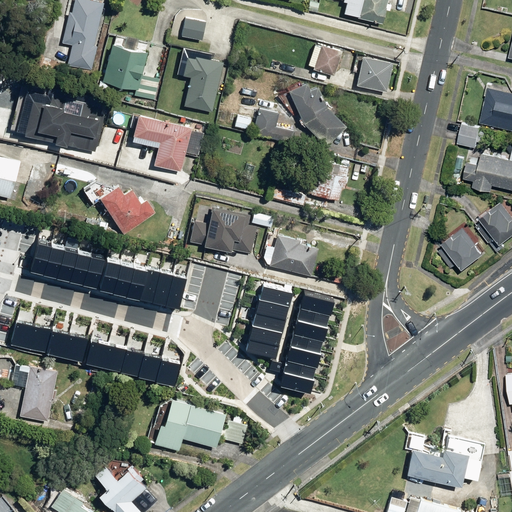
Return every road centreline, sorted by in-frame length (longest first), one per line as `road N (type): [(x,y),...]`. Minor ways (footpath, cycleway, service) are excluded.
road 1 (residential): [(0,279),(177,324),(306,449)]
road 2 (residential): [(451,0),(386,268)]
road 3 (residential): [(398,380),(376,343),(376,295),(386,268)]
